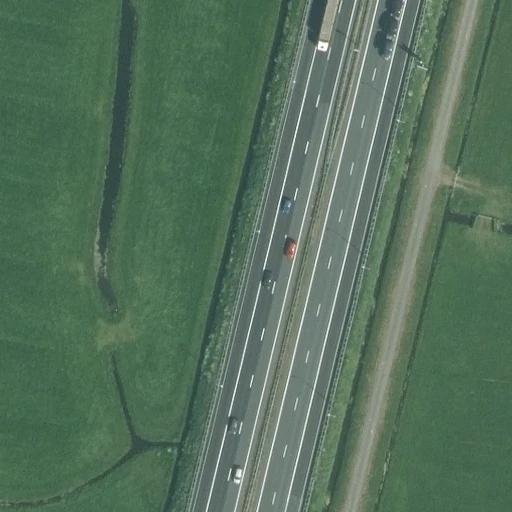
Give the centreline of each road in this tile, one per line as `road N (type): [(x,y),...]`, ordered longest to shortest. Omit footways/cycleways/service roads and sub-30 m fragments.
road 1 (motorway): [(327,0),(203,511)]
road 2 (motorway): [(281,511),(399,0)]
